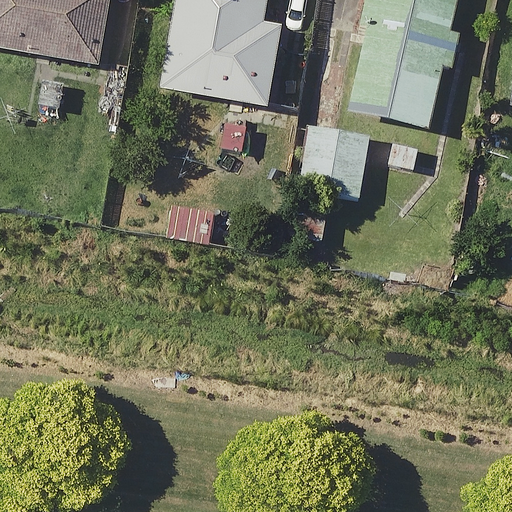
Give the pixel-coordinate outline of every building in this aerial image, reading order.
[(0,0),(0,47),(88,62),(98,0),(0,0)] [(256,0),(171,0),(156,87),(257,105),(272,26),(252,23),(256,0)] [(447,0),(362,0),(337,108),(419,127),(434,64),(442,66),(449,33),(441,31),(447,0)] [(511,105),(511,40),(501,104),(511,105)] [(61,76),(30,70),(25,103),(56,109),(61,76)] [(298,121),(284,205),(320,211),(323,193),(350,197),(361,132),(298,121)]
